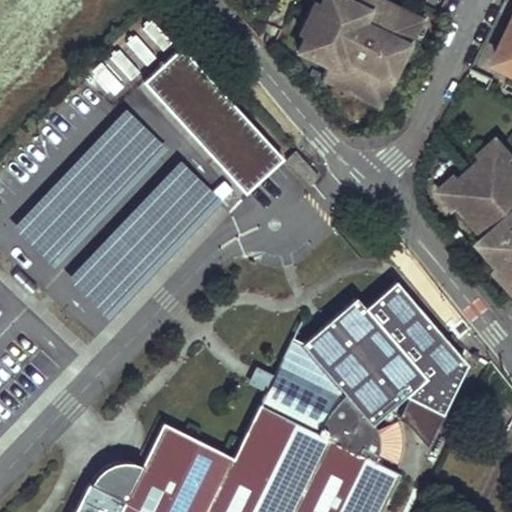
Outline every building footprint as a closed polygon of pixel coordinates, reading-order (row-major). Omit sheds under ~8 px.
[(357,5),(346,0),(321,0),(319,6),(323,8),(308,39),(305,37),(298,53),(317,62),(311,74),(379,106),(392,80),(386,76),(402,42),(408,45),(420,19),(385,3),(380,15),(357,5)] [(379,0),(358,0),(357,5),(380,15),(385,3),(379,0)] [(511,33),(495,65),(511,73),(511,33)] [(280,151),(180,39),(142,72),(242,185),(280,151)] [(119,48),(109,57),(129,78),(139,69),(119,48)] [(104,62),(93,72),(111,94),(122,85),(104,62)] [(490,82),(468,71),(463,81),(485,92),(490,82)] [(123,107),(8,224),(49,265),(164,147),(123,107)] [(511,151),(501,139),(481,157),(484,161),(490,156),(497,156),(504,150),(511,159),(511,151)] [(284,152),(306,178),(316,170),(293,144),(284,152)] [(511,159),(504,150),(497,156),(490,156),(484,161),(464,178),(461,181),(460,188),(454,194),(464,206),(489,234),(498,245),(491,251),(506,267),(511,274),(511,159)] [(218,200),(177,159),(61,276),(103,317),(218,200)] [(460,188),(461,181),(464,178),(461,174),(459,176),(443,190),(460,209),(464,206),(454,194),(460,188)] [(498,245),(489,234),(481,240),(491,251),(498,245)] [(511,274),(506,267),(502,271),(511,282),(511,274)] [(373,423),(400,398),(433,419),(462,371),(394,288),(362,313),(354,302),(299,346),(292,342),(272,379),(264,396),(231,461),(161,426),(142,464),(131,459),(121,459),(112,460),(103,464),(95,471),(89,481),(87,480),(70,511),(379,511),(399,473),(373,460),(374,456),(398,469),(400,464),(401,452),(400,439),(397,426),(378,434),(373,423)] [(272,379),(257,372),(249,388),(264,396),(272,379)]
